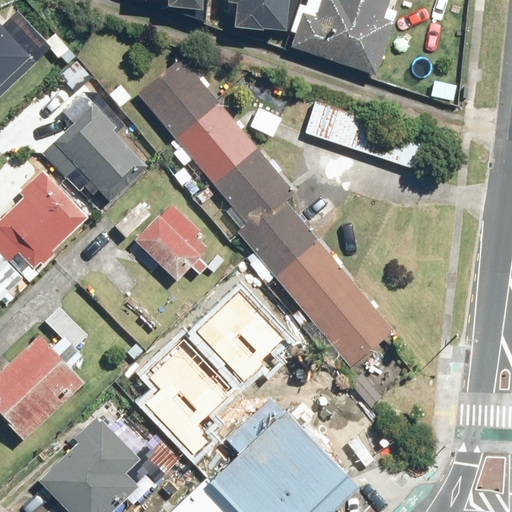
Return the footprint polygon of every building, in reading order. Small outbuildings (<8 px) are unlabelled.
[(237,0),(236,22),(292,26),(293,0),(237,0)] [(291,49),(378,74),(394,20),(384,18),(389,0),(321,0),(316,17),(302,13),(291,49)] [(0,83),(29,57),(0,25),(0,83)] [(237,228),(349,365),(393,330),(285,199),(296,190),(187,58),(142,94),(246,220),(237,228)] [(93,78),(78,60),(59,75),(74,93),(93,78)] [(315,96),(303,130),(423,172),(435,137),(315,96)] [(147,162),(94,105),(43,153),(65,177),(76,167),(107,200),(147,162)] [(0,251),(24,277),(89,218),(45,171),(0,211),(0,251)] [(164,205),(134,236),(178,279),(208,248),(164,205)] [(117,255),(98,273),(124,300),(143,283),(117,255)] [(240,289),(196,329),(241,380),(286,340),(240,289)] [(38,335),(0,372),(0,409),(29,438),(85,382),(38,335)] [(141,401),(189,454),(210,435),(197,421),(233,389),(185,336),(144,374),(156,387),(141,401)] [(362,373),(349,384),(370,409),(383,398),(362,373)] [(180,511),(332,511),(359,488),(351,479),(289,412),(180,511)] [(99,420),(39,481),(71,511),(113,511),(137,487),(125,475),(140,459),(99,420)] [(185,458),(166,439),(148,458),(167,476),(185,458)]
